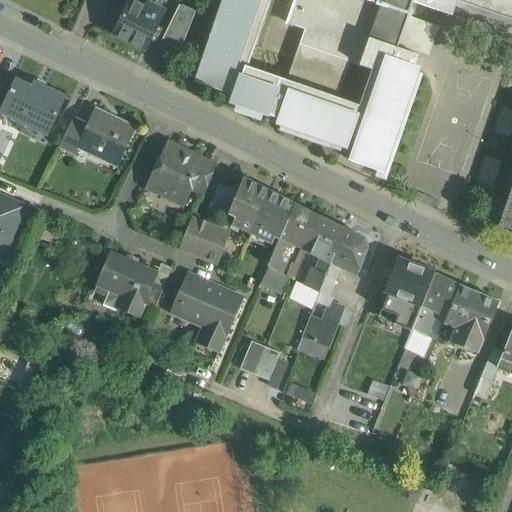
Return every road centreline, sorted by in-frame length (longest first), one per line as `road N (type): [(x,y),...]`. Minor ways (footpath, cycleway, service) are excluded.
road 1 (residential): [(0,26),(511,269)]
road 2 (unknown): [(431,230),(357,438)]
